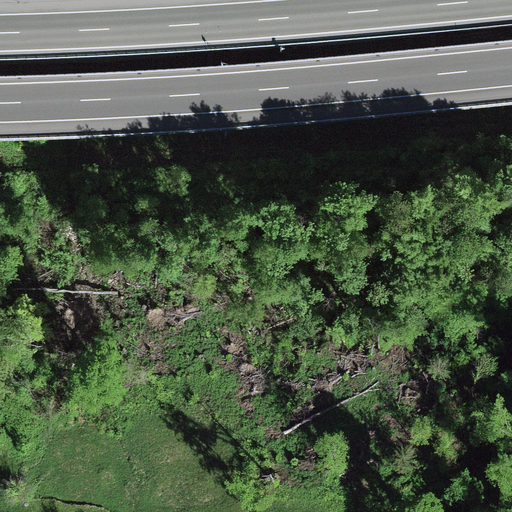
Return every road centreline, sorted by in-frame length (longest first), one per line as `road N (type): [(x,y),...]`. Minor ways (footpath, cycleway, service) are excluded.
road 1 (motorway): [(0,104),(511,68)]
road 2 (motorway): [(479,0),(0,32)]
